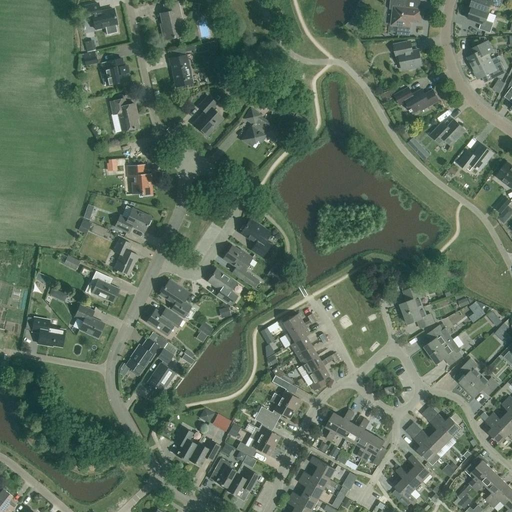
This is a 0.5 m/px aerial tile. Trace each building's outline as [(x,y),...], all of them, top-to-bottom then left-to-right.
[(409,35),(410,27),(410,22),(420,23),(422,10),(407,9),(408,0),(406,0),(390,0),(389,10),(393,10),(392,25),(399,26),(398,34),(409,35)] [(471,7),(489,13),(488,12),(490,5),(500,8),(503,0),(471,0),(472,2),(471,7)] [(164,40),(181,36),(177,18),(181,17),(178,3),(165,5),(166,13),(161,14),(164,30),(162,30),(164,40)] [(95,29),(105,27),(106,35),(117,33),(116,25),(115,18),(113,9),(100,12),(98,4),(85,7),(87,19),(93,18),(95,29)] [(487,21),(489,13),(471,7),(470,7),(472,8),(471,12),(469,13),(468,15),(469,17),(468,19),(481,24),(479,29),(490,33),(494,23),(487,21)] [(419,50),(411,52),(409,41),(408,42),(394,45),(398,62),(399,64),(401,63),(402,70),(408,69),(409,70),(414,69),(415,68),(422,66),(419,50)] [(488,41),(474,48),(469,50),(471,56),(467,58),(473,69),(491,60),(488,54),(493,52),(488,41)] [(193,83),(187,55),(169,59),(172,73),(175,87),(193,83)] [(85,66),(97,64),(95,56),(84,59),(81,59),(82,66),(85,66)] [(104,86),(127,81),(122,59),(106,62),(108,69),(101,71),(104,86)] [(491,60),(473,69),(478,79),(487,75),(490,80),(506,73),(501,62),(494,65),(491,60)] [(499,79),(494,86),(501,90),(504,83),(499,79)] [(413,95),(409,88),(395,95),(400,105),(406,102),(411,110),(410,110),(411,112),(412,112),(413,114),(420,110),(421,111),(439,101),(433,90),(425,95),(422,89),(413,95)] [(388,91),(381,95),(384,101),(391,97),(388,91)] [(261,92),(253,105),(259,109),(264,101),(267,96),(261,92)] [(207,136),(223,119),(213,109),(217,104),(208,96),(198,106),(204,112),(193,124),(207,136)] [(126,106),(124,99),(110,102),(113,115),(118,113),(122,131),(138,128),(135,115),(137,115),(134,104),(126,106)] [(273,140),(279,129),(260,117),(261,115),(251,109),(244,119),(252,124),(241,140),(256,150),(266,135),(273,140)] [(296,116),(293,121),(301,125),(305,121),(296,116)] [(455,120),(448,127),(443,123),(441,125),(431,135),(441,145),(445,140),(451,146),(465,130),(455,120)] [(406,140),(412,136),(408,131),(403,134),(406,140)] [(408,143),(415,150),(420,145),(413,138),(408,143)] [(480,171),(494,153),(482,144),(473,155),(468,151),(458,164),(466,170),(467,169),(470,171),(474,166),(480,171)] [(116,160),(108,160),(109,170),(117,169),(116,160)] [(511,188),(511,166),(507,162),(496,177),(511,188)] [(146,174),(145,165),(126,166),(127,178),(133,178),(135,194),(141,194),(141,196),(153,196),(151,174),(146,174)] [(457,169),(453,165),(449,171),(453,174),(457,169)] [(501,213),(511,202),(505,197),(494,209),(501,214),(501,213)] [(144,232),(151,218),(132,209),(127,219),(120,216),(115,227),(128,233),(131,226),(144,232)] [(86,211),(83,218),(90,220),(92,213),(86,211)] [(501,214),(497,218),(504,223),(508,219),(501,213),(501,214)] [(262,257),(271,245),(265,242),(271,233),(250,219),(240,233),(256,244),(251,250),(262,257)] [(83,220),(80,227),(88,230),(91,224),(83,220)] [(136,262),(139,256),(128,251),(131,244),(119,239),(113,252),(120,255),(114,269),(129,275),(135,262),(136,262)] [(243,272),(245,269),(252,258),(240,250),(239,251),(232,246),(223,259),(243,272)] [(76,271),(80,262),(68,256),(63,265),(76,271)] [(231,306),(238,297),(230,291),(236,283),(216,269),(208,282),(220,290),(216,296),(231,306)] [(117,289),(106,283),(108,277),(96,271),(90,284),(89,283),(85,293),(90,295),(92,293),(93,294),(111,302),(117,289)] [(260,281),(246,272),(241,280),(254,289),(260,281)] [(49,285),(52,279),(38,273),(35,279),(49,285)] [(186,315),(191,307),(184,302),(189,294),(169,280),(160,295),(174,304),(171,309),(184,318),(186,315)] [(404,314),(423,307),(420,299),(425,297),(420,285),(403,291),(407,302),(400,304),(404,314)] [(463,307),(469,304),(467,298),(460,300),(463,307)] [(98,338),(104,324),(91,318),(94,311),(80,305),(75,317),(83,321),(79,330),(98,338)] [(186,315),(184,318),(187,320),(190,320),(195,312),(195,309),(191,307),(186,315)] [(423,307),(404,314),(408,324),(417,321),(420,329),(434,323),(431,314),(426,316),(423,307)] [(481,308),(469,317),(473,323),(485,314),(481,308)] [(182,320),(165,309),(162,314),(155,309),(147,322),(166,336),(174,324),(178,326),(178,325),(182,320)] [(289,333),(304,324),(298,314),(283,323),(289,333)] [(48,328),(49,321),(34,318),(32,331),(40,333),(38,344),(47,345),(47,344),(62,347),(64,331),(48,328)] [(284,335),(290,345),(310,333),(305,326),(311,323),(312,324),(316,321),(314,318),(309,320),(304,324),(289,333),(284,335)] [(499,318),(493,323),(496,327),(502,322),(499,318)] [(203,323),(199,329),(208,335),(212,329),(203,323)] [(501,328),(505,331),(509,327),(505,323),(501,328)] [(431,356),(453,340),(445,329),(446,328),(443,324),(440,326),(428,334),(433,341),(425,347),(431,356)] [(275,340),(268,328),(261,332),(268,344),(275,340)] [(296,355),(311,346),(306,336),(310,334),(310,333),(290,345),(296,355)] [(463,334),(458,336),(462,346),(468,344),(463,334)] [(149,361),(159,347),(148,339),(142,347),(139,345),(130,358),(131,359),(127,366),(139,374),(148,361),(149,361)] [(453,340),(431,356),(437,364),(445,359),(450,365),(462,357),(459,352),(461,350),(453,340)] [(302,365),(317,355),(311,346),(296,355),(302,365)] [(158,357),(162,361),(147,383),(160,392),(168,381),(169,382),(175,373),(165,367),(173,355),(163,349),(158,357)] [(317,355),(302,365),(308,374),(323,365),(333,360),(333,359),(337,357),(335,353),(321,361),(317,355)] [(268,359),(272,365),(276,362),(272,356),(268,359)] [(468,390),(482,375),(475,369),(478,365),(471,358),(461,369),(467,375),(460,382),(468,390)] [(329,375),(325,368),(323,365),(308,374),(313,383),(310,385),(314,391),(325,384),(323,379),(329,375)] [(482,375),(468,390),(476,397),(483,390),(489,396),(499,385),(492,378),(489,381),(482,375)] [(275,376),(272,382),(285,389),(289,383),(275,376)] [(386,395),(395,393),(394,386),(385,388),(386,395)] [(281,397),(274,393),(272,397),(295,410),(300,400),(285,391),(281,397)] [(277,412),(290,419),(295,410),(272,397),(270,401),(277,405),(273,413),(261,407),(258,413),(272,421),(277,412)] [(511,422),(511,406),(506,400),(501,405),(508,411),(505,415),(511,422)] [(346,439),(354,424),(350,422),(355,413),(349,410),(344,419),(336,433),(337,433),(346,439)] [(485,421),(489,417),(484,412),(480,416),(485,421)] [(511,431),(511,422),(505,415),(501,419),(494,412),(489,417),(508,435),(511,431)] [(267,430),(272,421),(258,413),(254,420),(262,424),(259,429),(255,427),(251,434),(275,447),(280,437),(267,430)] [(344,419),(334,413),(326,427),(331,430),(326,438),(332,442),(337,433),(336,433),(344,419)] [(435,418),(453,437),(462,428),(450,417),(446,421),(439,414),(435,418)] [(500,444),(508,435),(489,417),(485,421),(492,428),(488,432),(500,444)] [(365,430),(370,422),(364,418),(359,427),(354,424),(346,439),(357,444),(365,430)] [(445,445),(453,437),(435,418),(430,423),(437,430),(433,433),(445,445)] [(226,419),(221,429),(225,432),(231,421),(226,419)] [(233,425),(228,434),(235,438),(240,429),(233,425)] [(187,462),(198,443),(197,445),(189,440),(193,433),(183,427),(174,443),(181,446),(176,455),(187,462)] [(163,435),(169,438),(172,432),(166,429),(163,435)] [(375,436),(365,430),(357,444),(361,447),(357,456),(362,459),(375,436)] [(445,445),(433,433),(430,437),(423,430),(418,435),(437,453),(445,445)] [(269,456),(275,447),(251,434),(249,438),(253,440),(249,446),(240,441),(237,448),(252,457),(256,449),(269,456)] [(441,457),(437,453),(418,435),(414,439),(421,446),(417,450),(433,466),(441,457)] [(385,442),(375,436),(362,459),(367,462),(372,453),(377,456),(385,442)] [(198,443),(187,462),(188,462),(189,460),(200,467),(205,458),(211,461),(220,446),(210,440),(206,448),(198,443)] [(225,444),(221,451),(226,454),(230,447),(225,444)] [(319,449),(324,453),(325,452),(327,448),(321,444),(319,449)] [(330,455),(329,455),(335,458),(336,458),(339,453),(333,449),(330,455)] [(341,453),(338,459),(337,460),(344,464),(345,463),(348,457),(341,453)] [(411,470),(423,481),(431,473),(413,455),(408,459),(415,466),(411,470)] [(316,472),(330,480),(336,469),(313,456),(310,462),(318,467),(316,472)] [(378,466),(382,461),(376,457),(373,463),(378,466)] [(226,491),(237,472),(229,467),(231,464),(221,458),(214,470),(220,473),(215,482),(227,489),(226,490),(226,491)] [(476,476),(469,483),(470,485),(473,488),(491,469),(483,461),(479,465),(474,460),(465,470),(470,475),(472,472),(476,476)] [(450,466),(454,470),(458,466),(456,465),(453,462),(450,466)] [(450,466),(444,472),(447,475),(450,477),(456,471),(454,470),(450,466)] [(423,481),(411,470),(407,474),(400,467),(396,472),(403,478),(415,490),(423,481)] [(488,489),(500,477),(491,469),(473,488),(477,492),(484,485),(488,489)] [(237,472),(226,491),(238,497),(243,488),(249,492),(258,475),(248,470),(244,478),(236,474),(237,472)] [(330,480),(316,472),(313,476),(305,471),(302,477),(324,490),(327,484),(334,488),(337,483),(330,480)] [(319,500),(324,490),(302,477),(299,482),(307,487),(304,492),(319,500)] [(490,504),(508,485),(500,477),(488,489),(492,493),(485,500),(490,504)] [(411,494),(415,490),(403,478),(395,487),(404,496),(410,501),(413,505),(418,501),(411,494)] [(346,482),(343,487),(349,490),(352,486),(346,482)] [(470,485),(458,497),(461,500),(462,499),(473,488),(470,485)] [(505,505),(511,497),(511,488),(508,485),(490,504),(494,508),(501,501),(505,505)] [(0,511),(10,511),(15,506),(8,501),(12,496),(2,488),(2,489),(3,490),(0,494),(0,511)] [(341,491),(338,497),(343,500),(346,494),(341,491)] [(319,500),(304,492),(302,497),(293,492),(290,497),(313,510),(319,500)] [(404,496),(399,500),(405,506),(410,501),(404,496)] [(311,511),(313,510),(290,497),(287,502),(296,507),(293,511),(311,511)] [(347,498),(344,502),(350,506),(353,501),(347,498)] [(468,505),(462,499),(461,500),(458,503),(464,509),(465,509),(468,505)] [(333,506),(338,509),(341,504),(335,501),(333,506)]
